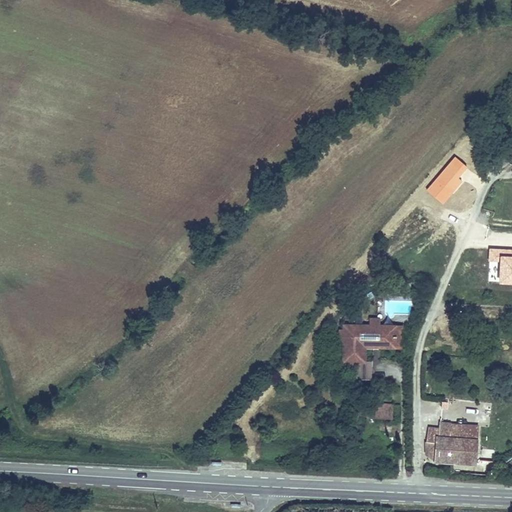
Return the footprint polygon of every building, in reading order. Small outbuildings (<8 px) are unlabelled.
[(369,326),(344,326),(343,362),(347,362),(356,362),(356,368),(356,380),(372,380),(372,362),(365,362),(365,350),(372,350),(372,347),(395,348),(395,327),(380,327),(369,326)] [(392,419),(393,405),(368,403),(366,418),(392,419)] [(430,428),(428,440),(437,441),(437,458),(476,461),(479,420),(443,417),(442,428),(430,428)] [(437,441),(428,440),(428,452),(437,458),(437,441)] [(511,455),(499,467),(511,468),(511,455)]
